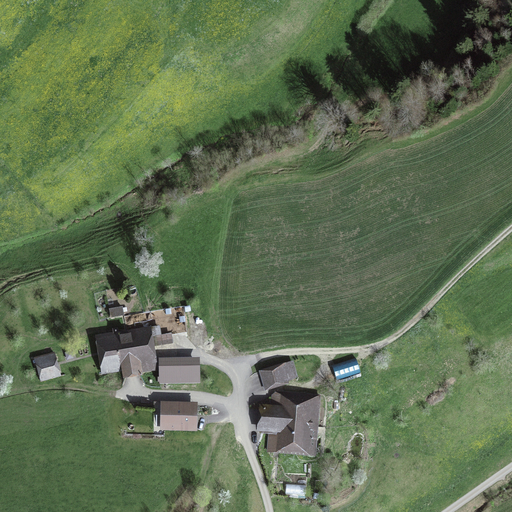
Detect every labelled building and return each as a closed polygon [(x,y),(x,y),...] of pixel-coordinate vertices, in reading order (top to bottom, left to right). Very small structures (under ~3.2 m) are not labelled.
[(110,310),(111,318),(123,316),(122,308),(110,310)] [(124,377),(139,375),(139,373),(154,370),(150,348),(156,347),(155,338),(159,337),(157,328),(147,329),(117,334),(117,330),(113,330),(113,335),(95,338),(96,345),(103,344),(108,373),(123,371),(124,377)] [(61,351),(62,350),(60,342),(40,347),(47,371),(65,365),(61,351)] [(293,362),(259,372),(264,390),(281,386),(297,377),(293,362)] [(160,365),(160,382),(198,381),(197,364),(160,365)] [(307,455),(314,455),(319,401),(273,398),(272,409),(262,408),(260,430),(270,431),(269,445),(308,448),(307,455)] [(193,428),(194,407),(154,406),(153,427),(193,428)]
